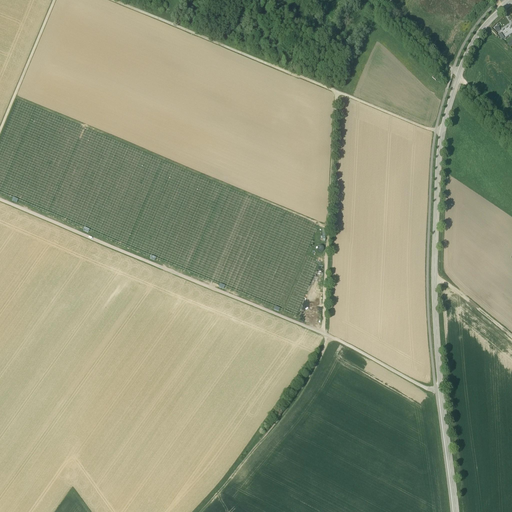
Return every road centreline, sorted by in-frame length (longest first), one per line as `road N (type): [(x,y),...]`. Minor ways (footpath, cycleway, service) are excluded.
road 1 (track): [(0,200),(333,337),(435,390)]
road 2 (tertiary): [(456,511),(434,295),(441,132)]
road 3 (unclassified): [(441,132),(118,0)]
road 4 (track): [(338,91),(326,335)]
road 5 (track): [(205,511),(275,430),(333,337)]
road 6 (track): [(383,0),(511,128)]
road 7 (unclassified): [(56,0),(0,137)]
